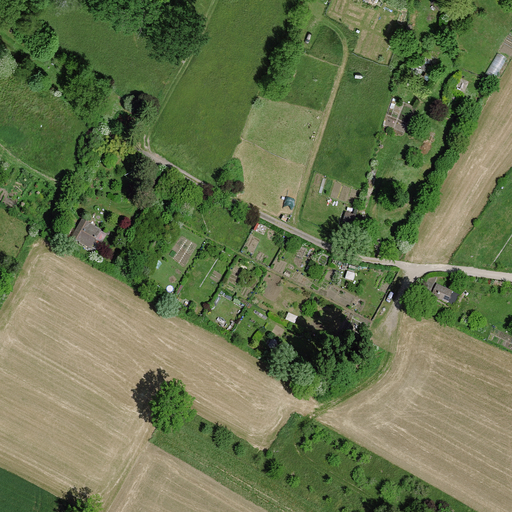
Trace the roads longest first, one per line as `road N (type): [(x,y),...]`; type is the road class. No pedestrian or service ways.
road 1 (track): [(511,279),(346,254),(137,148)]
road 2 (track): [(392,511),(307,455),(299,431),(316,407),(383,368),(397,338),(393,324)]
